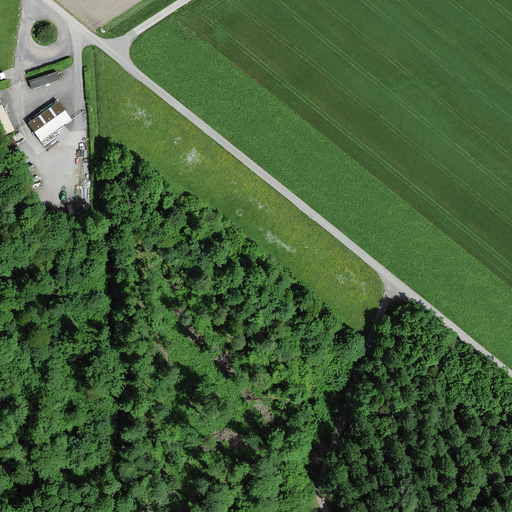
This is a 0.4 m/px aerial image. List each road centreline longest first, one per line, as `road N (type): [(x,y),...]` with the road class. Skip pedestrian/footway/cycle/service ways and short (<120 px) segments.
road 1 (unclassified): [(47,0),(511,375)]
road 2 (track): [(322,511),(321,467),(390,278)]
